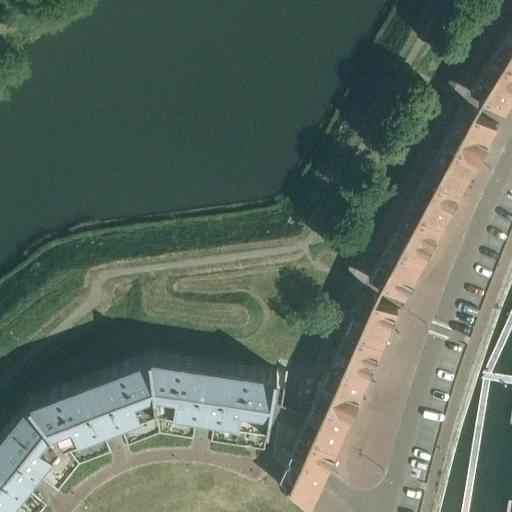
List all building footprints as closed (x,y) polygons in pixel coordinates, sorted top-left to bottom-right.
[(511,22),(510,21),(500,38),(511,45),(511,22)] [(490,54),(511,67),(511,45),(500,38),(490,54)] [(480,70),(511,90),(511,67),(490,54),(480,70)] [(469,87),(481,94),(504,109),(511,95),(511,90),(480,70),(469,87)] [(458,126),(483,139),(487,141),(496,123),(460,103),(451,122),(458,126)] [(487,141),(483,139),(458,126),(451,122),(442,138),(478,158),(487,141)] [(432,155),(465,173),(468,175),(478,158),(442,138),(432,155)] [(423,172),(456,190),(459,192),(468,175),(465,173),(432,155),(423,172)] [(414,189),(447,207),(450,209),(459,192),(456,190),(423,172),(414,189)] [(405,206),(438,224),(441,225),(450,209),(447,207),(414,189),(405,206)] [(396,223),(428,240),(432,242),(441,225),(438,224),(405,206),(396,223)] [(387,240),(419,257),(423,259),(432,242),(428,240),(396,223),(387,240)] [(382,259),(410,274),(414,276),(423,259),(419,257),(387,240),(378,257),(382,259)] [(414,276),(410,274),(382,259),(378,257),(368,275),(404,294),(414,276)] [(367,317),(389,326),(397,308),(360,291),(352,310),(367,317)] [(389,326),(367,317),(352,310),(344,328),(352,331),(381,344),(389,326)] [(381,344),(352,331),(344,328),(336,345),(345,349),(374,361),(381,344)] [(374,361),(345,349),(336,345),(329,363),(337,366),(366,379),(374,361)] [(0,511),(7,511),(62,444),(63,444),(65,443),(155,407),(155,408),(158,408),(158,407),(268,425),(268,421),(274,386),(277,370),(222,361),(216,360),(151,350),(149,350),(97,371),(92,373),(31,396),(29,397),(29,398),(0,433),(0,511)] [(366,379),(337,366),(329,363),(321,380),(358,397),(366,379)] [(277,388),(285,389),(287,368),(279,367),(277,388)] [(358,397),(321,380),(313,398),(351,414),(358,397)] [(351,414),(313,398),(306,415),(343,432),(351,414)] [(298,433),(335,449),(343,432),(306,415),(305,417),(298,433)] [(298,433),(290,451),(327,467),(335,450),(335,449),(298,433)] [(290,451),(278,478),(309,508),(320,483),(327,467),(290,451)]
